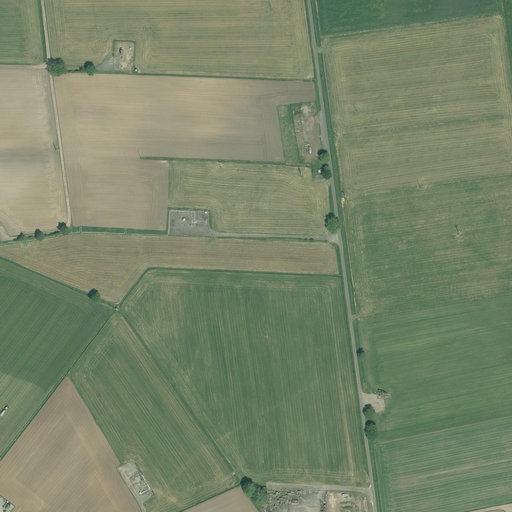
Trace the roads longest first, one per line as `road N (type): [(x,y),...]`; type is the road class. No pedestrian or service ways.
road 1 (residential): [(308,0),(375,511)]
road 2 (track): [(0,241),(68,224),(41,0)]
road 3 (track): [(340,238),(187,234)]
